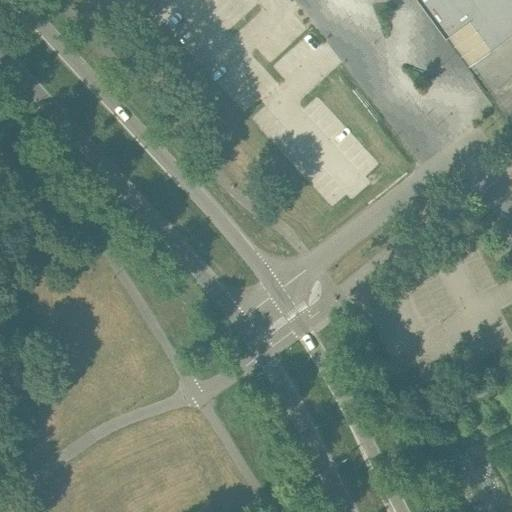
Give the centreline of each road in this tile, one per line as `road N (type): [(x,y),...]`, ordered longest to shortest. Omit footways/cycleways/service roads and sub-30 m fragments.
road 1 (secondary): [(276,292),(18,0)]
road 2 (secondary): [(0,50),(239,320)]
road 3 (secondary): [(400,511),(336,385),(276,292)]
road 4 (residential): [(276,292),(462,148)]
road 5 (secondary): [(239,320),(294,407),(344,511)]
road 6 (residential): [(462,148),(397,102),(321,0)]
